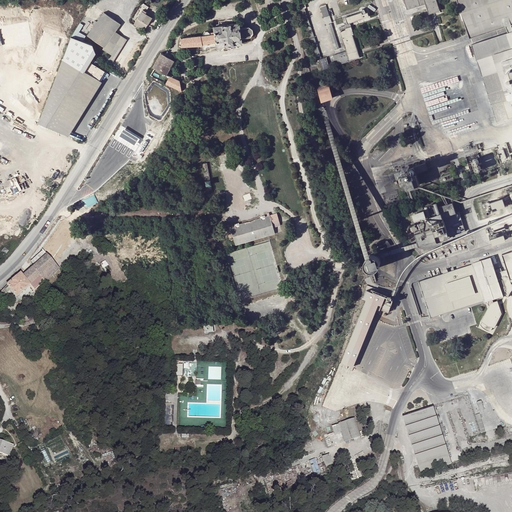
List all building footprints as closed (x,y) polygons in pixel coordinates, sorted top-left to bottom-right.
[(404,0),(408,10),(417,7),(426,4),(427,6),(429,15),(440,11),(436,0),(404,0)] [(511,0),(456,0),(468,34),(511,19),(511,0)] [(304,1),(296,4),(298,10),(306,8),(304,1)] [(362,13),(345,18),(348,24),(350,24),(369,17),(368,13),(366,13),(365,10),(364,10),(362,10),(361,11),(362,13)] [(104,12),(88,35),(104,46),(109,40),(115,44),(120,36),(114,32),(120,24),(104,12)] [(142,12),(134,24),(144,31),(152,18),(142,12)] [(182,39),(183,46),(202,45),(202,44),(215,43),(216,47),(242,44),(241,38),(251,37),(253,34),(252,30),(249,27),(240,29),(239,23),(213,27),(214,34),(182,39)] [(353,35),(351,27),(340,31),(346,51),(333,56),(333,57),(335,62),(332,64),(332,66),(336,65),(336,66),(359,59),(352,36),(353,35)] [(121,37),(114,32),(120,36),(115,44),(109,40),(104,46),(102,49),(110,54),(121,37)] [(511,32),(472,45),(477,60),(493,55),(508,101),(511,99),(511,32)] [(110,54),(108,57),(114,61),(127,40),(121,37),(110,54)] [(98,81),(104,71),(90,63),(94,54),(91,48),(69,39),(38,125),(68,137),(102,83),(98,81)] [(153,67),(166,75),(174,61),(161,53),(153,67)] [(493,55),(477,60),(498,123),(511,117),(511,113),(508,101),(493,55)] [(326,58),(316,62),(319,72),(329,68),(326,58)] [(181,92),(180,81),(172,78),(169,85),(181,92)] [(329,83),(317,86),(322,101),(333,98),(329,83)] [(324,107),(319,109),(322,117),(325,117),(327,116),(324,107)] [(123,129),(119,137),(126,141),(135,146),(140,139),(131,134),(123,129)] [(497,144),(486,148),(488,154),(498,150),(499,151),(502,150),(501,146),(497,147),(497,144)] [(507,160),(507,157),(507,156),(506,155),(505,153),(503,152),(501,152),(499,153),(498,154),(496,156),(496,158),(497,161),(499,162),(501,163),(503,163),(504,162),(506,161),(507,160)] [(232,154),(220,158),(222,165),(234,161),(232,154)] [(495,163),(495,161),(495,159),(493,157),(491,156),(489,156),(487,157),(485,158),(484,160),(484,162),(485,164),(486,165),(488,166),(490,167),(492,166),(494,165),(495,163)] [(410,168),(411,170),(414,169),(415,174),(428,170),(426,162),(410,168)] [(207,163),(202,164),(208,192),(212,192),(207,163)] [(404,171),(395,174),(397,181),(403,179),(404,181),(406,181),(408,189),(417,186),(413,175),(416,175),(415,174),(414,169),(411,170),(410,168),(410,166),(403,168),(404,171)] [(32,188),(24,197),(17,191),(5,205),(17,215),(37,192),(32,188)] [(502,200),(490,204),(492,211),(504,208),(502,200)] [(429,217),(412,223),(419,244),(420,246),(437,241),(438,242),(450,238),(449,237),(466,231),(460,213),(457,214),(453,203),(439,208),(437,203),(426,206),(429,217)] [(277,214),(270,216),(274,228),(281,226),(277,214)] [(234,226),(230,227),(236,245),(275,234),(274,228),(270,216),(265,217),(260,218),(239,224),(234,226)] [(17,296),(24,289),(29,285),(32,289),(34,291),(59,269),(50,258),(53,257),(70,231),(62,222),(42,250),(43,251),(32,260),(35,265),(23,276),(20,273),(7,284),(0,292),(0,298),(4,294),(5,295),(6,294),(6,293),(11,289),(17,296)] [(504,232),(491,235),(492,242),(506,239),(504,232)] [(390,250),(384,252),(386,252),(387,253),(388,255),(388,257),(388,258),(386,259),(392,257),(391,254),(390,250)] [(511,250),(502,254),(511,283),(511,250)] [(366,261),(365,264),(365,267),(366,269),(368,271),(371,272),(374,272),(377,271),(379,269),(380,266),(380,263),(378,260),(376,258),(373,257),(370,257),(368,259),(366,261)] [(473,263),(473,264),(485,300),(485,301),(503,296),(491,257),(473,263)] [(485,300),(473,264),(420,282),(431,317),(471,304),(485,300)] [(382,297),(366,291),(363,301),(366,301),(341,364),(353,369),(377,311),(380,313),(384,302),(382,297)] [(498,302),(490,304),(481,322),(494,329),(501,314),(498,302)] [(466,328),(456,331),(459,340),(468,337),(466,328)] [(454,331),(445,335),(448,344),(457,341),(454,331)] [(433,407),(402,417),(421,474),(452,464),(433,407)] [(354,419),(338,424),(339,428),(337,429),(338,432),(340,431),(344,442),(360,437),(354,419)] [(336,432),(324,436),(327,448),(339,444),(336,432)] [(4,445),(5,442),(0,440),(0,453),(10,456),(12,447),(4,445)] [(329,455),(322,457),(326,467),(333,465),(329,455)] [(315,458),(309,460),(315,474),(321,471),(315,458)]
